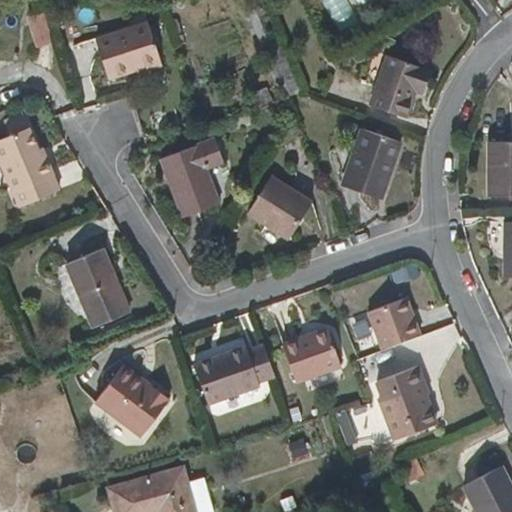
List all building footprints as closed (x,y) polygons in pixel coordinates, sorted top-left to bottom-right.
[(248,13),(269,64),(284,58),(264,8),(248,13)] [(55,43),(46,14),(30,19),(40,48),(55,43)] [(96,42),(108,80),(160,64),(148,26),(96,42)] [(286,100),(303,94),(287,57),(284,58),(269,64),(278,88),(280,87),(286,100)] [(388,57),(371,103),(407,117),(416,92),(423,95),(431,71),(388,57)] [(252,97),(257,111),(274,105),(268,91),(252,97)] [(232,105),(237,118),(257,111),(252,97),(232,105)] [(11,136),(27,129),(20,115),(4,121),(11,136)] [(40,161),(36,151),(27,129),(11,136),(0,140),(0,160),(20,208),(58,192),(52,175),(53,175),(46,158),(40,161)] [(361,129),(342,185),(381,200),(402,143),(361,129)] [(223,164),(213,139),(161,158),(183,218),(219,205),(207,170),(223,164)] [(511,142),(490,143),(490,197),(511,196),(511,142)] [(42,148),(36,151),(40,161),(46,158),(42,148)] [(313,201),(274,177),(249,216),(288,239),(313,201)] [(130,311),(104,250),(67,265),(93,327),(130,311)] [(414,266),(399,271),(403,281),(417,276),(414,266)] [(367,313),(382,350),(419,335),(405,297),(367,313)] [(327,328),(299,339),(301,343),(328,332),(327,328)] [(301,343),(299,339),(283,345),(297,383),(343,366),(328,332),(301,343)] [(276,377),(264,345),(248,352),(246,347),(194,367),(209,408),(262,388),(261,384),(276,377)] [(33,370),(37,381),(48,378),(43,366),(33,370)] [(122,367),(119,372),(148,393),(152,387),(122,367)] [(381,400),(398,444),(439,427),(422,385),(426,384),(420,367),(378,384),(384,399),(381,400)] [(148,393),(119,372),(95,404),(144,439),(171,400),(152,387),(148,393)] [(375,423),(370,407),(358,410),(363,426),(375,423)] [(73,434),(59,438),(66,462),(56,465),(59,477),(80,472),(75,454),(79,452),(73,434)] [(291,456),(309,454),(307,439),(289,441),(291,456)] [(368,449),(350,458),(359,476),(377,467),(368,449)] [(424,475),(416,457),(402,463),(411,481),(424,475)] [(511,511),(511,488),(501,467),(465,485),(478,511),(511,511)] [(194,511),(182,468),(111,488),(117,511),(194,511)] [(49,511),(36,499),(22,511),(49,511)]
